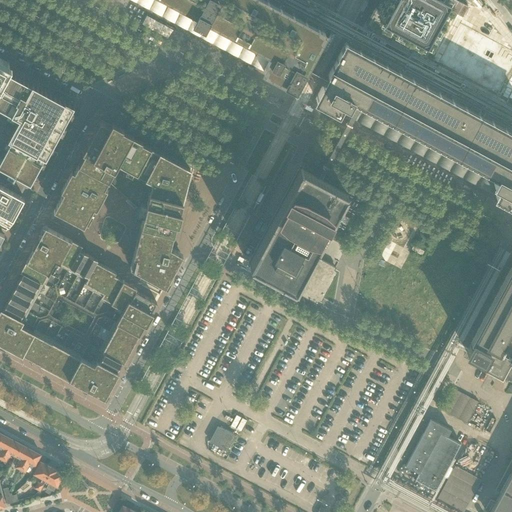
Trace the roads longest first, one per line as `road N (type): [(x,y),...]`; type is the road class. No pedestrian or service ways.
road 1 (residential): [(511,237),(69,0)]
road 2 (residential): [(94,96),(240,175),(109,416),(90,426)]
road 3 (secondary): [(0,414),(184,511)]
road 4 (residential): [(94,96),(0,275)]
road 5 (secondary): [(250,511),(90,426)]
road 6 (residential): [(443,365),(362,511)]
